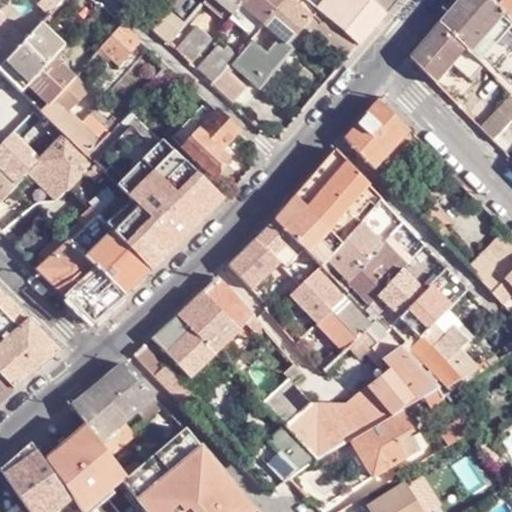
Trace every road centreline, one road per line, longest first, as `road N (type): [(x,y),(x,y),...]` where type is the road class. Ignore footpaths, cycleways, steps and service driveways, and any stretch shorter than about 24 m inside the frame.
road 1 (residential): [(511,324),(324,129)]
road 2 (residential): [(105,0),(288,169)]
road 3 (tertiary): [(115,345),(288,169)]
road 4 (residential): [(281,511),(258,501),(115,345)]
road 5 (residential): [(383,64),(511,197)]
road 6 (residential): [(92,365),(0,271)]
road 7 (tertiary): [(0,445),(92,365)]
